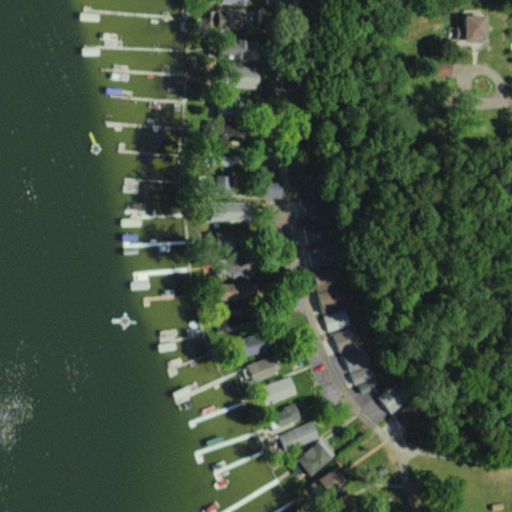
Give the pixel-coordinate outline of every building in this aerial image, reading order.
[(241,11),(207,10),(206,29),(241,30),(241,11)] [(485,39),(485,15),(463,16),(463,26),(454,26),(455,40),(485,39)] [(223,54),(242,60),(248,42),(228,37),(223,54)] [(257,68),(231,67),(231,87),(256,87),(257,68)] [(214,194),(231,194),(231,176),(214,176),(214,194)] [(281,184),(264,182),(262,196),(279,198),(281,184)] [(207,221),(248,220),(248,202),(207,202),(207,221)] [(216,257),(216,274),(229,273),(229,283),(223,284),(225,313),(237,312),(236,304),(244,303),(244,296),(251,296),(250,256),(216,257)] [(326,330),(349,324),(333,270),(310,277),(326,330)] [(349,384),(372,376),(356,325),(333,332),(349,384)] [(235,338),(239,356),(265,350),(261,332),(235,338)] [(242,365),(250,382),(275,372),(267,354),(242,365)] [(255,385),(260,403),(293,395),(289,377),(255,385)] [(375,397),(389,413),(410,394),(397,379),(375,397)] [(298,417),(292,403),(266,414),(272,428),(298,417)] [(282,451),(316,437),(309,420),(275,434),(282,451)] [(295,458),(309,475),(333,455),(319,438),(295,458)]
